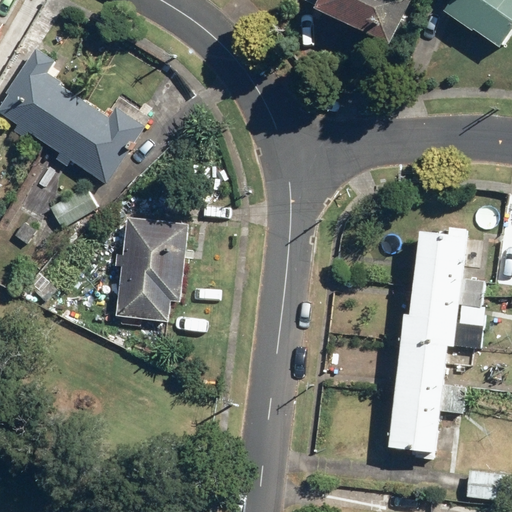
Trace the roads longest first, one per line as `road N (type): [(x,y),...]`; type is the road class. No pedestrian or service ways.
road 1 (residential): [(255,511),(287,270),(289,161)]
road 2 (residential): [(289,161),(366,142),(511,141)]
road 3 (residential): [(159,0),(225,46),(274,116),(289,161)]
